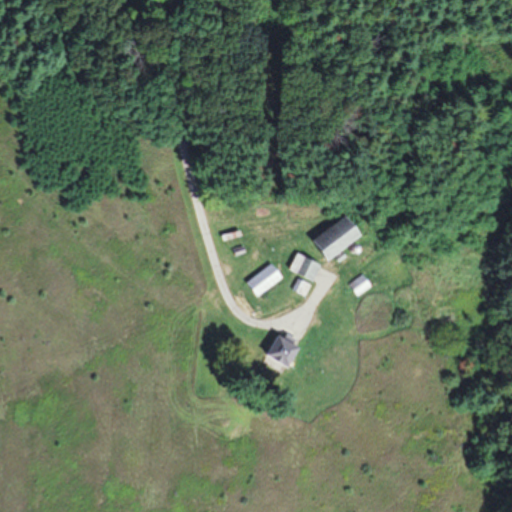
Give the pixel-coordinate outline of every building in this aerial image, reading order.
[(318,260),(353,235),(338,215),(304,241),(318,260)] [(284,270),(309,282),(317,264),(292,253),(284,270)] [(241,282),(251,297),(277,278),(267,263),(241,282)] [(366,286),(358,276),(346,286),(354,296),(366,286)] [(290,291),(302,296),(306,285),(295,280),(290,291)] [(279,369),(294,349),(274,334),(259,354),(279,369)]
